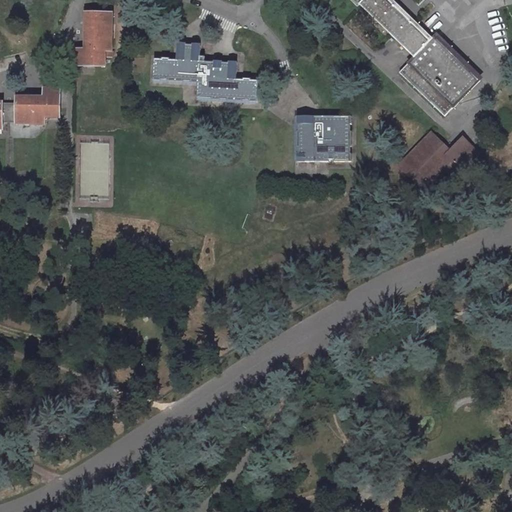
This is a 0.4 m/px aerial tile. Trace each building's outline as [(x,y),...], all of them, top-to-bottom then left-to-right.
[(352,0),(361,8),(363,6),(419,59),(404,75),(449,117),(484,80),(439,38),(435,42),(390,0),(352,0)] [(115,14),(88,14),(88,48),(79,48),(78,67),(108,67),(108,51),(114,51),(115,14)] [(155,61),(154,82),(198,84),(197,99),(257,103),(258,83),(236,82),(237,65),(205,64),(205,59),(200,59),(201,48),(178,47),(177,62),(155,61)] [(48,101),(18,100),(18,106),(0,106),(0,131),(5,131),(5,122),(18,122),(18,129),(47,129),(47,121),(64,121),(64,92),(48,92),(48,101)] [(353,119),(298,118),(298,162),(352,162),(353,119)] [(435,187),(456,165),(462,171),(480,152),(466,140),(454,153),(433,134),(401,168),(421,187),(428,180),(435,187)] [(208,446),(200,434),(192,440),(184,445),(191,457),(208,446)]
